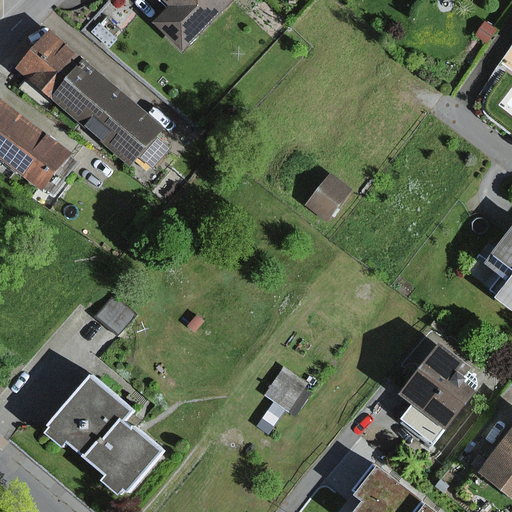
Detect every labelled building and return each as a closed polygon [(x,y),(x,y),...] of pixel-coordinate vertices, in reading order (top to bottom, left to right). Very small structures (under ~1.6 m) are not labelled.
[(227,0),(165,0),(169,4),(153,22),(182,49),(227,0)] [(99,57),(65,29),(33,66),(67,95),(99,57)] [(99,57),(67,95),(111,133),(143,95),(99,57)] [(143,95),(111,133),(150,166),(182,128),(143,95)] [(0,159),(41,191),(68,155),(0,104),(0,159)] [(362,190),(343,175),(322,202),(341,217),(362,190)] [(497,292),(491,299),(511,316),(511,223),(485,256),(477,249),(464,265),(497,292)] [(465,346),(415,400),(458,440),(508,386),(465,346)] [(286,366),(267,393),(291,409),(310,382),(286,366)] [(149,489),(180,450),(145,423),(156,409),(113,375),(71,428),(149,489)] [(511,451),(498,469),(511,480),(511,451)] [(350,511),(405,511),(414,501),(370,468),(353,490),(362,497),(350,511)]
